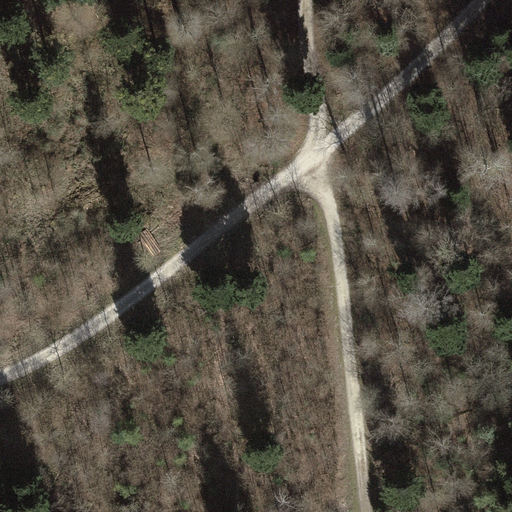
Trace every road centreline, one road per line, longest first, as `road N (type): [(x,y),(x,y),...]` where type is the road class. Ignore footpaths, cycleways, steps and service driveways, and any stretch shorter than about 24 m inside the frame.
road 1 (track): [(482,0),(326,149),(99,322),(0,377)]
road 2 (track): [(366,511),(306,0)]
